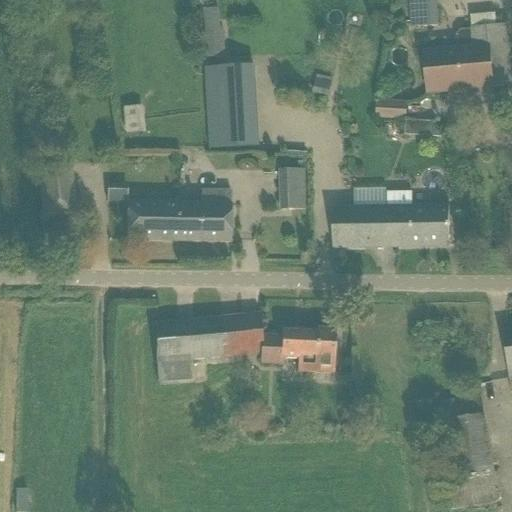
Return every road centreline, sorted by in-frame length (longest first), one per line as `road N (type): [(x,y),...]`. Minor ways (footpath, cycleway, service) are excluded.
road 1 (unclassified): [(0,273),(511,273)]
road 2 (track): [(93,511),(91,275)]
